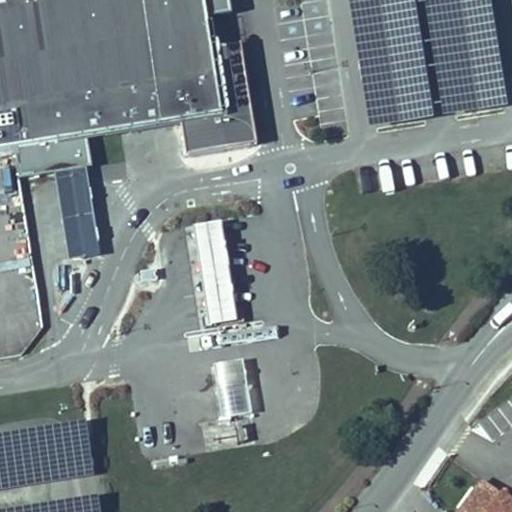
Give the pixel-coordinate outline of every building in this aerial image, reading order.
[(0,0),(0,145),(184,113),(190,148),(262,135),(244,34),(214,39),(210,15),(209,9),(234,4),(233,0),(0,0)] [(233,0),(234,4),(209,9),(210,15),(241,10),(238,0),(233,0)] [(352,0),(373,125),(511,103),(494,0),(352,0)] [(192,231),(209,330),(239,325),(223,226),(192,231)] [(162,263),(148,265),(149,274),(164,272),(162,263)] [(213,372),(221,422),(250,417),(241,367),(213,372)] [(511,511),(498,502),(490,511),(511,511)]
